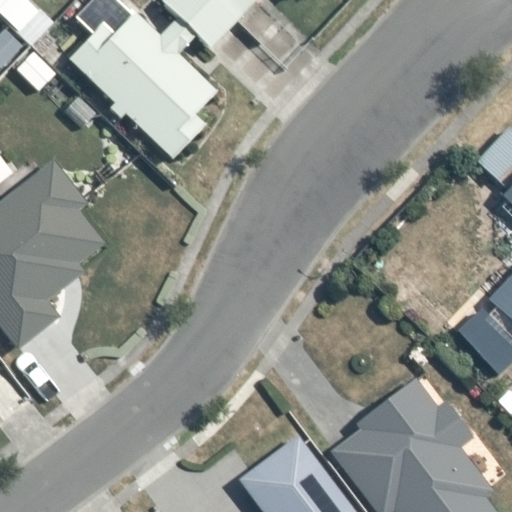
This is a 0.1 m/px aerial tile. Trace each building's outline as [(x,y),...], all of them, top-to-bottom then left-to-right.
[(0,0),(0,19),(6,25),(0,31),(0,69),(25,42),(30,47),(53,22),(28,0),(0,0)] [(102,26),(70,61),(176,161),(200,136),(190,127),(220,95),(183,59),(201,41),(210,50),(261,0),(160,0),(177,16),(157,35),(134,13),(112,35),(102,26)] [(29,51),(12,69),(78,131),(95,112),(29,51)] [(49,156),(21,178),(0,151),(0,326),(22,353),(66,318),(51,300),(85,272),(78,264),(105,243),(88,222),(71,201),(80,195),(49,156)] [(511,193),(509,197),(511,200),(511,281),(492,301),(511,320),(511,193)] [(457,424),(421,379),(331,450),(379,511),(389,505),(394,511),(496,511),(481,493),(490,486),(447,432),(457,424)] [(353,511),(298,438),(243,480),(267,511),(353,511)]
